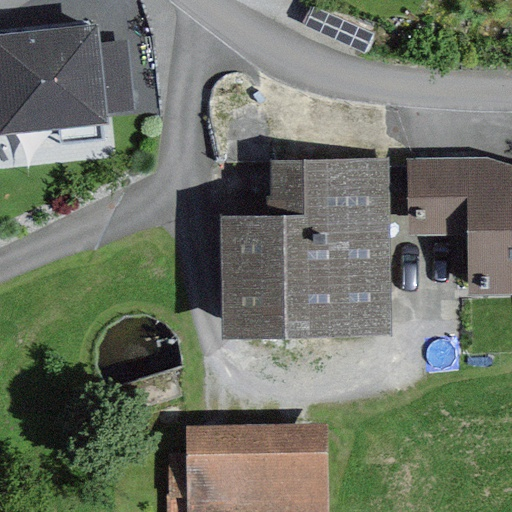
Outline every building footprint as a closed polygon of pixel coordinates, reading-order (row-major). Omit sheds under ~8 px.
[(319,0),(318,29),(381,33),(382,0),(319,0)] [(102,118),(93,29),(0,38),(0,100),(2,119),(57,114),(58,122),(102,118)] [(511,181),(476,182),(475,150),(414,152),(416,227),(477,226),(478,291),(511,290),(511,181)] [(236,224),(237,326),(379,325),(377,168),(282,168),(283,224),(236,224)] [(181,402),(135,427),(145,446),(191,421),(181,402)] [(238,437),(194,438),(195,501),(317,498),(316,447),(238,449),(238,437)]
